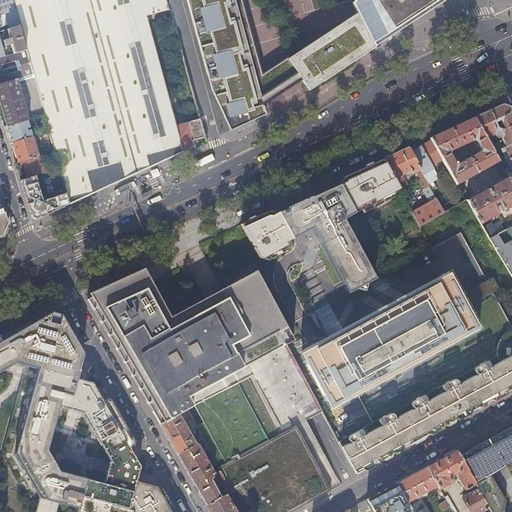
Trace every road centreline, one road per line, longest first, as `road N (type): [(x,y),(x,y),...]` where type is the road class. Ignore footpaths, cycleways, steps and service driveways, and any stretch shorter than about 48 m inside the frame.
road 1 (primary): [(51,272),(502,65)]
road 2 (residential): [(190,511),(51,272)]
road 3 (primary): [(490,39),(365,93),(257,156)]
road 4 (residential): [(511,406),(316,511)]
road 5 (primary): [(214,177),(30,261)]
road 6 (residential): [(175,0),(218,153)]
